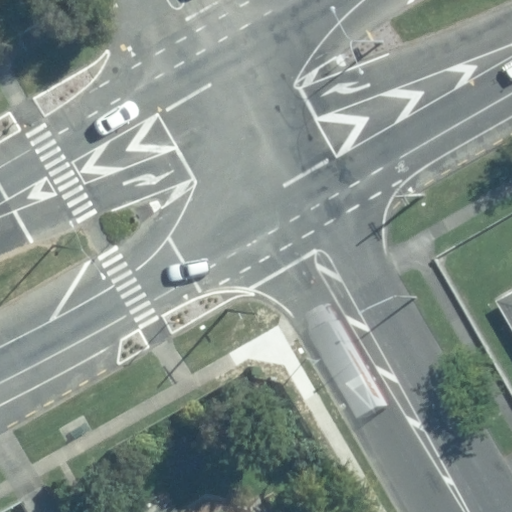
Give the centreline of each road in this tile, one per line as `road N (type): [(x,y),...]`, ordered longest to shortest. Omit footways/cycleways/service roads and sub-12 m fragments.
road 1 (tertiary): [(467,511),(289,203)]
road 2 (primary): [(289,203),(0,356)]
road 3 (primary): [(511,72),(289,203)]
road 4 (primary): [(0,195),(213,65)]
road 5 (tertiary): [(289,203),(213,65)]
road 6 (primary): [(213,65),(328,0)]
